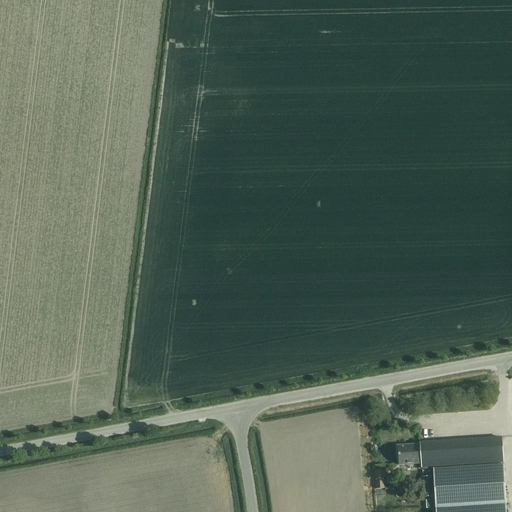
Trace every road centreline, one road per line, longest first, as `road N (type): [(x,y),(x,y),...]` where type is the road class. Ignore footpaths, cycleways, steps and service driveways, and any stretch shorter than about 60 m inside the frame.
road 1 (tertiary): [(236,406),(511,357)]
road 2 (tertiary): [(0,450),(236,406)]
